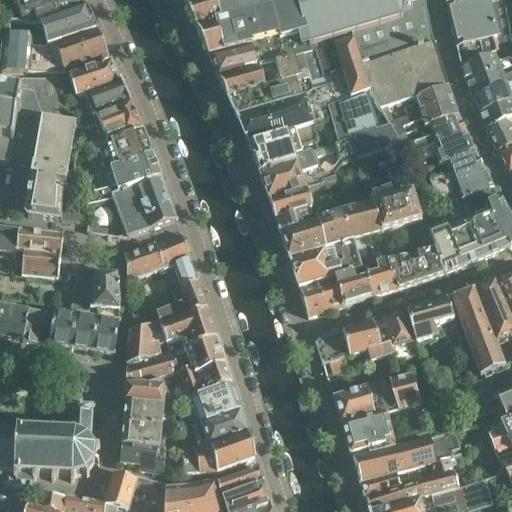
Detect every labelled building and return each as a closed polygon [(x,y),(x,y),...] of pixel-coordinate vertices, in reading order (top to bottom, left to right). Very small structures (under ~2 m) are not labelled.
[(1,0),(11,23),(36,26),(53,21),(86,9),(87,9),(83,0),(1,0)] [(212,0),(184,0),(188,8),(213,2),(212,0)] [(212,0),(213,2),(188,8),(198,30),(221,82),(245,74),(260,69),(275,64),(303,57),(315,53),(334,48),(354,42),(362,68),(434,44),(431,35),(426,8),(425,0),(212,0)] [(511,2),(492,3),(488,3),(497,38),(511,33),(511,2)] [(488,3),(447,5),(461,67),(501,53),(497,41),(497,38),(488,3)] [(86,9),(53,21),(36,26),(11,23),(10,35),(33,37),(35,37),(44,37),(47,47),(50,46),(55,45),(59,44),(62,43),(97,32),(86,9)] [(109,61),(97,32),(62,43),(64,49),(58,51),(66,76),(104,62),(109,61)] [(511,33),(497,38),(501,53),(507,51),(508,54),(511,52),(511,53),(511,33)] [(33,37),(10,35),(9,50),(5,49),(5,46),(2,46),(0,64),(0,65),(2,66),(1,75),(30,75),(31,65),(31,55),(32,48),(33,37)] [(334,48),(342,73),(351,100),(351,101),(369,93),(370,93),(362,68),(354,42),(334,48)] [(31,65),(30,75),(49,76),(52,76),(58,76),(63,76),(66,76),(58,51),(64,49),(62,43),(59,44),(55,45),(50,46),(47,47),(48,50),(45,50),(39,49),(32,48),(31,55),(31,65)] [(434,44),(362,68),(370,93),(369,93),(380,112),(387,109),(414,99),(447,88),(438,60),(434,44)] [(342,73),(334,48),(315,53),(323,79),(342,73)] [(507,51),(501,53),(461,67),(466,83),(502,71),(499,63),(511,59),(511,53),(511,52),(508,54),(507,51)] [(315,53),(303,57),(309,77),(308,77),(309,82),(309,83),(323,79),(315,53)] [(275,64),(282,85),(282,86),(308,77),(309,77),(303,57),(275,64)] [(245,74),(221,82),(229,102),(282,85),(275,64),(260,69),(245,74)] [(69,78),(72,88),(63,91),(61,82),(57,82),(65,104),(76,101),(84,98),(121,86),(116,76),(115,77),(111,66),(106,68),(105,66),(69,78)] [(502,71),(466,83),(466,84),(472,99),(508,86),(511,84),(511,74),(505,77),(502,71)] [(282,85),(229,102),(237,119),(302,100),(309,83),(309,82),(308,77),(282,86),(282,85)] [(0,163),(10,165),(33,169),(33,168),(34,168),(38,146),(36,146),(40,121),(44,121),(43,123),(76,129),(76,130),(81,131),(80,121),(71,122),(65,104),(57,82),(22,82),(19,83),(0,79),(0,163)] [(511,84),(508,86),(472,99),(478,114),(511,100),(511,95),(511,94),(511,93),(511,84)] [(121,86),(84,98),(89,110),(78,113),(79,118),(91,115),(92,119),(96,117),(129,104),(121,86)] [(408,119),(453,104),(447,88),(414,99),(417,107),(406,111),(408,119)] [(328,109),(332,123),(338,146),(351,142),(358,162),(402,147),(396,138),(389,126),(384,117),(380,112),(369,93),(351,101),(351,100),(328,109)] [(302,100),(237,119),(249,148),(295,133),(314,127),(306,99),(302,100)] [(511,100),(478,114),(485,131),(486,132),(507,122),(511,120),(511,100)] [(129,104),(96,117),(92,119),(91,115),(79,118),(80,121),(81,131),(100,126),(109,146),(143,133),(142,133),(141,133),(129,104)] [(458,117),(453,104),(408,119),(392,124),(389,126),(396,138),(405,135),(403,128),(422,121),(425,128),(428,127),(458,117)] [(392,124),(387,109),(380,112),(384,117),(389,126),(392,124)] [(458,117),(428,127),(432,138),(401,148),(404,157),(435,146),(466,136),(458,117)] [(32,176),(31,178),(32,180),(30,188),(28,200),(26,215),(29,219),(61,223),(63,195),(55,194),(56,183),(66,185),(76,130),(76,129),(43,123),(44,121),(40,121),(36,146),(38,146),(34,168),(33,168),(33,169),(33,170),(34,170),(33,176),(32,176)] [(511,131),(507,122),(486,132),(497,155),(511,147),(511,131)] [(295,133),(249,148),(260,176),(297,166),(295,161),(319,152),(334,147),(338,146),(332,123),(313,129),(318,143),(301,149),(295,133)] [(98,176),(104,174),(151,155),(143,133),(109,146),(90,152),(98,176)] [(466,136),(435,146),(404,157),(407,167),(439,156),(442,166),(446,165),(474,154),(466,136)] [(319,152),(295,161),(297,166),(260,176),(270,204),(307,194),(308,194),(337,183),(335,176),(343,167),(358,162),(351,142),(334,147),(339,164),(331,172),(327,174),(319,152)] [(511,147),(497,155),(509,176),(511,174),(511,147)] [(474,154),(446,165),(449,175),(420,185),(423,193),(453,184),(485,174),(474,154)] [(161,180),(151,155),(104,174),(109,191),(89,196),(88,207),(108,203),(108,202),(113,200),(111,197),(118,195),(118,196),(161,180)] [(485,174),(453,184),(423,193),(427,203),(456,192),(460,203),(494,191),(485,174)] [(111,197),(113,200),(127,240),(177,224),(161,180),(118,196),(118,195),(111,197)] [(369,196),(372,206),(381,236),(382,235),(408,228),(422,223),(413,195),(396,200),(391,188),(369,196)] [(307,194),(270,204),(276,222),(309,214),(312,214),(307,195),(307,194)] [(496,202),(489,206),(491,210),(509,251),(511,249),(511,225),(501,205),(499,207),(496,202)] [(317,224),(313,226),(280,237),(290,264),(325,253),(354,244),(355,245),(364,242),(382,237),(382,235),(381,236),(372,206),(316,222),(317,224)] [(490,212),(467,221),(485,261),(509,251),(491,210),(489,206),(488,207),(490,212)] [(309,214),(276,222),(277,225),(280,235),(280,237),(313,226),(309,214)] [(467,221),(447,230),(464,270),(485,261),(467,221)] [(431,239),(429,232),(427,228),(424,229),(422,223),(408,228),(417,258),(427,255),(423,241),(431,239)] [(429,232),(431,239),(436,252),(436,253),(438,252),(446,278),(464,270),(447,230),(445,225),(429,232)] [(4,232),(2,262),(15,265),(17,258),(17,254),(24,254),(26,235),(19,234),(4,232)] [(26,235),(24,254),(60,258),(62,247),(68,247),(68,239),(26,235)] [(181,237),(155,247),(165,271),(173,267),(174,267),(190,261),(181,237)] [(446,278),(438,252),(436,253),(436,252),(431,239),(423,241),(427,255),(417,258),(407,261),(405,261),(413,288),(446,278)] [(325,253),(290,264),(300,291),(303,290),(335,281),(354,275),(363,273),(359,262),(368,259),(364,242),(355,245),(354,244),(325,253)] [(125,258),(128,282),(141,280),(165,271),(155,247),(154,247),(125,258)] [(24,254),(23,265),(59,269),(60,258),(24,254)] [(190,261),(173,267),(182,292),(198,286),(190,261)] [(405,261),(387,266),(389,273),(388,274),(395,294),(413,288),(405,261)] [(378,276),(367,279),(373,301),(395,294),(388,274),(389,273),(387,266),(387,264),(376,267),(378,276)] [(59,269),(23,265),(22,279),(23,279),(54,282),(58,282),(59,269)] [(357,284),(354,275),(335,281),(343,310),(373,301),(367,279),(366,279),(366,281),(357,284)] [(91,312),(94,277),(69,276),(63,314),(89,318),(91,312)] [(116,278),(94,277),(91,312),(119,313),(116,278)] [(511,278),(496,285),(511,320),(511,278)] [(303,290),(300,291),(308,319),(343,310),(335,281),(303,290)] [(511,320),(496,285),(476,292),(497,346),(511,339),(511,320)] [(157,315),(160,324),(162,328),(184,319),(185,320),(207,312),(198,286),(182,292),(181,293),(185,304),(157,315)] [(452,301),(452,302),(453,305),(478,374),(504,364),(497,346),(476,292),(452,301)] [(447,303),(407,315),(416,346),(438,340),(434,330),(454,324),(447,303)] [(5,309),(1,340),(23,343),(24,343),(29,313),(5,309)] [(184,319),(162,328),(160,329),(166,344),(167,347),(182,342),(185,352),(217,341),(207,312),(185,320),(184,319)] [(24,343),(23,343),(23,344),(47,349),(54,318),(29,313),(24,343)] [(383,323),(383,324),(384,327),(383,327),(389,346),(391,352),(392,352),(394,357),(395,364),(419,357),(416,346),(407,315),(383,323)] [(55,316),(54,318),(47,349),(71,352),(76,318),(69,317),(69,318),(55,316)] [(76,318),(71,352),(94,356),(99,321),(76,318)] [(99,321),(94,356),(114,359),(119,327),(119,324),(99,321)] [(129,335),(127,353),(126,368),(160,357),(158,345),(166,344),(160,329),(162,328),(160,324),(152,328),(129,335)] [(373,325),(341,335),(348,360),(368,355),(371,365),(394,357),(392,352),(391,352),(389,346),(381,350),(374,329),(373,325)] [(321,341),(317,346),(323,367),(327,366),(328,367),(348,360),(341,335),(321,341)] [(185,352),(184,352),(185,355),(186,355),(192,371),(194,377),(195,377),(203,374),(225,367),(217,341),(185,352)] [(126,371),(126,387),(141,387),(160,380),(180,374),(172,357),(136,367),(137,368),(126,371)] [(205,382),(198,385),(197,385),(201,398),(232,388),(225,367),(203,374),(205,382)] [(192,371),(180,375),(190,402),(197,399),(201,398),(197,385),(198,385),(195,377),(194,377),(192,371)] [(354,395),(334,402),(343,429),(374,420),(381,418),(388,417),(399,414),(409,411),(420,408),(421,408),(412,377),(391,382),(391,383),(365,391),(354,395)] [(480,377),(471,380),(479,402),(488,399),(480,377)] [(344,380),(329,386),(334,398),(333,398),(333,401),(334,402),(354,395),(350,383),(344,380)] [(141,387),(126,387),(125,406),(126,406),(164,409),(168,409),(162,397),(159,388),(159,385),(148,388),(141,387)] [(165,387),(159,388),(162,397),(167,396),(165,387)] [(232,388),(201,398),(197,399),(190,402),(175,406),(179,416),(195,410),(201,425),(206,424),(206,425),(240,414),(232,388)] [(511,392),(491,402),(495,411),(500,426),(511,421),(511,392)] [(0,477),(2,477),(2,475),(5,476),(4,489),(13,490),(13,491),(28,492),(28,491),(33,491),(34,482),(35,482),(36,479),(51,479),(51,483),(54,484),(54,479),(70,480),(70,484),(74,485),(74,480),(84,477),(86,480),(89,479),(87,475),(94,468),(98,469),(99,466),(96,464),(96,453),(100,452),(100,449),(99,449),(96,442),(91,437),(92,412),(96,409),(94,406),(90,409),(71,407),(68,405),(66,407),(68,410),(67,433),(57,433),(57,429),(54,429),(54,433),(39,432),(39,428),(35,428),(35,432),(20,431),(20,427),(16,427),(16,432),(4,431),(4,429),(2,429),(2,431),(0,431),(0,477)] [(126,406),(124,426),(162,430),(164,409),(126,406)] [(420,408),(409,411),(418,445),(428,443),(420,408)] [(206,424),(201,425),(201,427),(193,429),(200,450),(207,447),(209,451),(211,450),(248,437),(240,414),(206,425),(206,424)] [(388,417),(344,430),(353,461),(358,460),(396,451),(388,417)] [(511,421),(500,426),(503,433),(488,438),(495,455),(510,449),(511,451),(511,450),(511,421)] [(124,426),(122,448),(160,451),(162,430),(124,426)] [(211,450),(217,476),(255,463),(248,437),(211,450)] [(358,462),(354,463),(361,488),(397,478),(431,469),(437,468),(436,467),(429,443),(428,443),(418,445),(396,451),(358,460),(358,462)] [(200,451),(195,451),(199,477),(216,476),(217,476),(211,450),(209,451),(207,447),(203,449),(200,451)] [(160,451),(122,448),(121,466),(141,468),(140,474),(164,476),(166,452),(160,451)] [(511,450),(511,451),(511,453),(511,463),(502,467),(507,478),(510,483),(511,482),(511,450)] [(181,451),(183,469),(184,478),(199,477),(195,451),(181,451)] [(400,492),(366,503),(368,511),(386,511),(421,501),(458,492),(450,461),(436,467),(437,468),(431,469),(434,481),(414,486),(400,492)] [(257,471),(217,484),(222,502),(263,488),(257,471)] [(114,476),(106,505),(105,506),(118,509),(127,511),(129,511),(133,500),(138,481),(114,476)] [(397,478),(361,488),(366,503),(400,492),(397,478)] [(511,489),(507,478),(484,486),(492,511),(485,511),(504,511),(505,507),(511,504),(511,489)] [(162,488),(138,481),(133,500),(145,503),(144,511),(164,511),(166,497),(166,492),(162,491),(162,488)] [(164,511),(224,511),(222,502),(217,484),(193,490),(166,492),(166,497),(164,511)] [(421,501),(386,511),(485,511),(492,511),(484,486),(461,494),(460,492),(458,492),(421,501)] [(222,502),(224,511),(267,511),(271,511),(263,488),(222,502)] [(39,501),(37,510),(44,511),(64,511),(66,499),(39,501)] [(117,511),(118,509),(105,506),(106,505),(66,499),(64,511),(117,511)]
